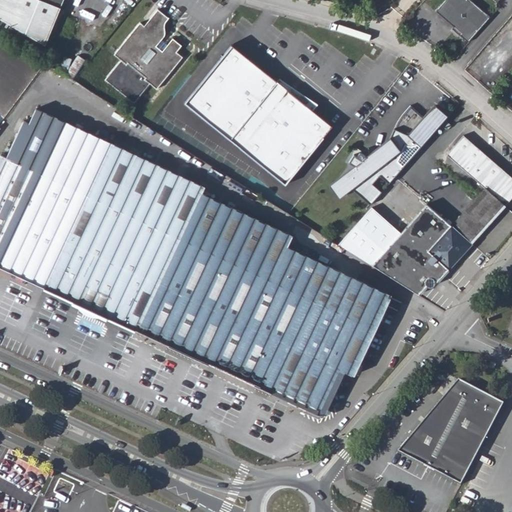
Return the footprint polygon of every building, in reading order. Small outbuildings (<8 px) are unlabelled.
[(0,0),(0,18),(46,45),(61,10),(64,0),(0,0)] [(489,19),(467,0),(447,0),(435,13),(460,35),(459,37),(467,45),(489,19)] [(138,22),(111,54),(123,64),(125,62),(143,77),(142,79),(154,89),(180,57),(173,52),(179,45),(170,38),(159,52),(153,46),(160,38),(161,36),(162,34),(162,32),(162,29),(162,26),(162,24),(163,22),(166,18),(155,9),(142,25),(138,22)] [(332,127),(232,45),(185,103),(284,185),(332,127)] [(448,118),(431,103),(420,115),(410,107),(402,116),(397,125),(391,138),(366,158),(360,154),(357,158),(354,156),(349,163),(354,167),(329,187),(339,200),(353,189),(374,202),(448,118)] [(0,265),(135,328),(199,191),(201,185),(36,107),(29,122),(24,120),(6,156),(2,154),(0,158),(0,265)] [(511,196),(511,177),(464,135),(447,155),(485,189),(504,206),(511,196)] [(485,189),(452,227),(470,243),(504,206),(485,189)] [(199,191),(135,328),(321,416),(343,372),(352,376),(389,299),(371,291),(372,288),(284,246),(289,235),(199,191)] [(437,283),(471,244),(470,243),(452,227),(426,204),(401,234),(373,266),(420,295),(433,280),(437,283)] [(373,266),(401,234),(371,207),(339,244),(373,266)] [(466,385),(457,380),(397,453),(460,485),(503,404),(466,385)]
